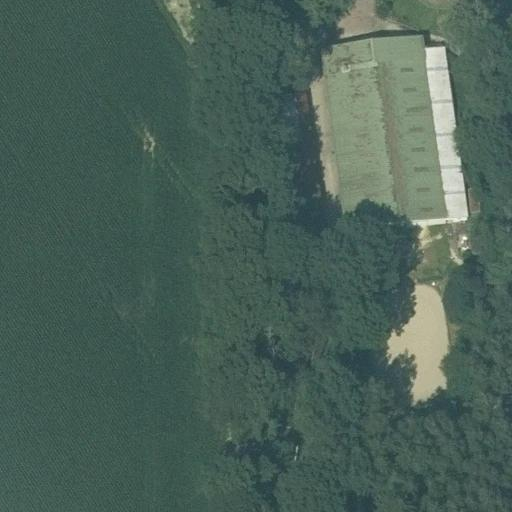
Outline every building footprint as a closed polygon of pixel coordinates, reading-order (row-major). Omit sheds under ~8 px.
[(421,40),(333,52),(336,73),(325,74),(347,233),(391,227),(392,236),(406,234),(405,225),(467,217),(444,50),(423,53),(421,40)] [(304,93),(274,97),(276,115),(276,116),(306,112),(304,93)] [(306,112),(276,116),(278,131),(287,192),(317,188),(306,112)] [(276,115),(255,118),(258,133),(278,131),(276,116),(276,115)] [(476,186),(466,188),(470,210),(480,209),(476,186)] [(287,192),(267,195),(273,242),(324,235),(318,188),(287,192)]
